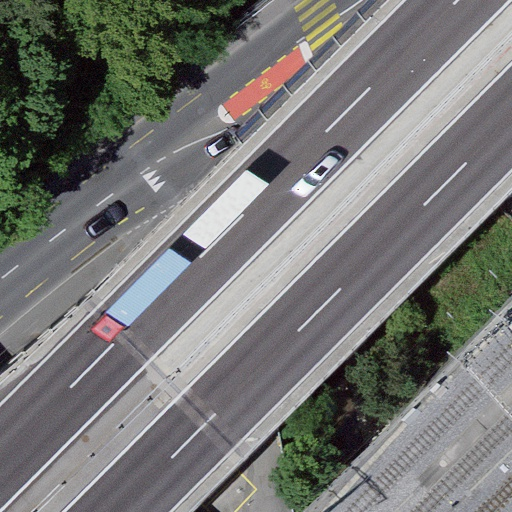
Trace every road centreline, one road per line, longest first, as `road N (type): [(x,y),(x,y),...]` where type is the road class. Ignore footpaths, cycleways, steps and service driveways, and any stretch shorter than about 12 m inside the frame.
road 1 (motorway): [(457,0),(0,458)]
road 2 (motorway): [(118,511),(511,118)]
road 3 (secondary): [(0,280),(218,120),(329,20)]
